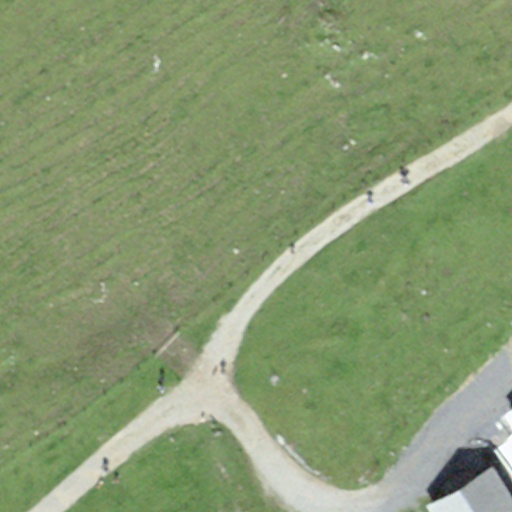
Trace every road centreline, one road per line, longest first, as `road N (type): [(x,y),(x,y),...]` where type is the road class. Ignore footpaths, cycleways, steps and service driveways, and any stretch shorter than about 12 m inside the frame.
road 1 (track): [(511,115),(308,247),(242,319),(201,387),(47,511)]
road 2 (track): [(201,387),(296,493),(354,507),(402,487),(460,417),(511,373)]
